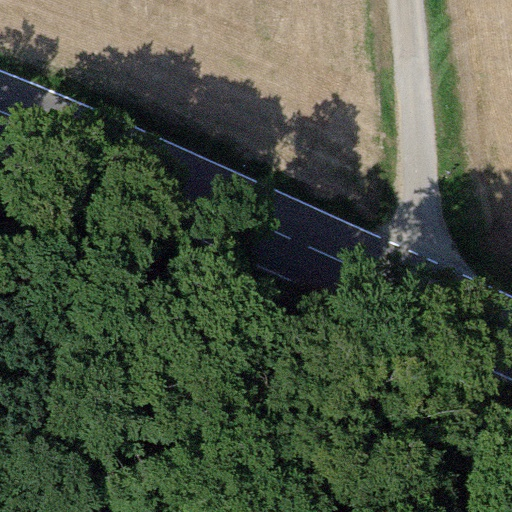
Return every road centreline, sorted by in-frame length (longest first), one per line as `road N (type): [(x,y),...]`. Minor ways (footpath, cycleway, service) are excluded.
road 1 (primary): [(511,335),(0,114)]
road 2 (track): [(441,304),(412,0)]
